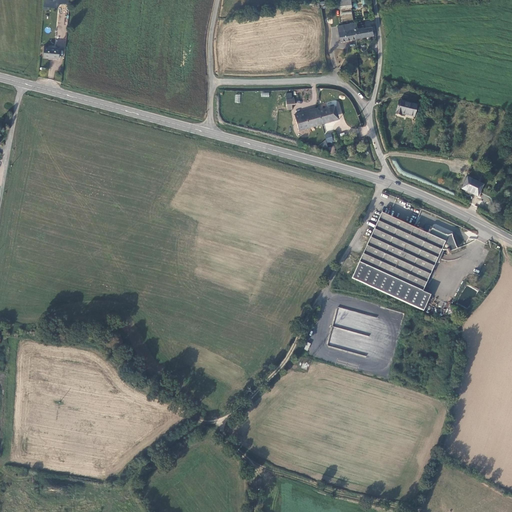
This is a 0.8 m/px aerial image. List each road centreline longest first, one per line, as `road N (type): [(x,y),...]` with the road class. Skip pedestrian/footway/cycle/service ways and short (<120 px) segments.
road 1 (unknown): [(384,180),(354,254),(283,364),(224,421)]
road 2 (secondary): [(23,83),(208,133)]
road 3 (secondary): [(208,133),(384,180)]
road 4 (unclassified): [(211,82),(325,80),(344,85),(367,111)]
road 5 (secondary): [(384,180),(511,240)]
